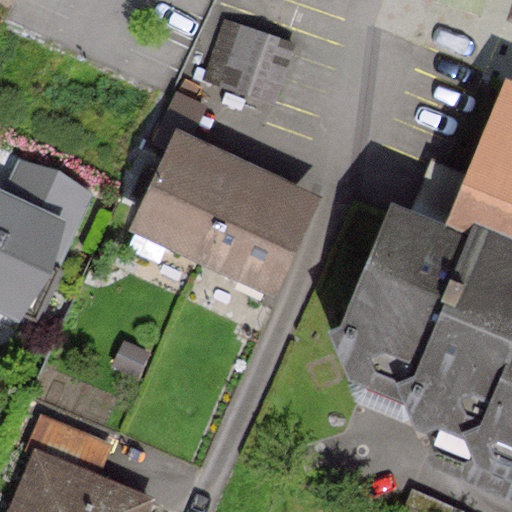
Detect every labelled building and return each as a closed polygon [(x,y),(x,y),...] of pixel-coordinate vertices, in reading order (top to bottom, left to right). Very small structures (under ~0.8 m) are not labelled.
[(228,24),(209,80),(271,102),(291,46),(228,24)] [(511,113),(459,242),(468,245),(471,238),(497,249),(491,264),(511,272),(511,273),(511,275),(511,274),(511,113)] [(175,154),(140,226),(205,256),(239,183),(245,171),(213,156),(207,169),(175,154)] [(0,305),(35,322),(59,269),(53,266),(86,195),(26,168),(11,207),(0,202),(0,305)] [(270,198),(276,185),(245,171),(239,183),(205,256),(268,286),(302,213),(270,198)] [(511,340),(490,332),(511,275),(511,273),(511,272),(491,264),(497,249),(471,238),(468,245),(459,242),(401,218),(375,283),(365,279),(341,337),(358,378),(414,401),(430,440),(442,445),(445,438),(481,453),(497,489),(511,495),(511,340)] [(141,511),(146,502),(93,480),(106,447),(52,424),(14,511),(141,511)]
